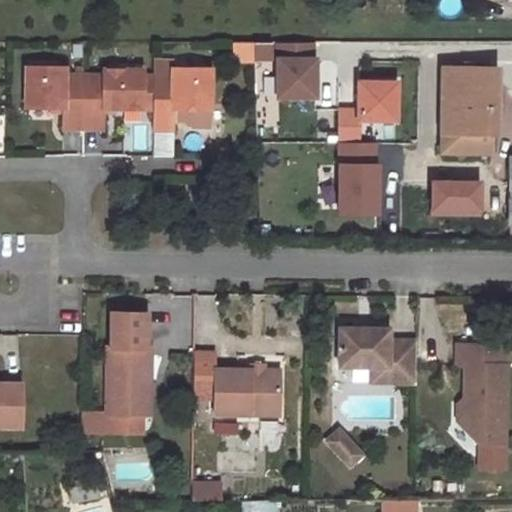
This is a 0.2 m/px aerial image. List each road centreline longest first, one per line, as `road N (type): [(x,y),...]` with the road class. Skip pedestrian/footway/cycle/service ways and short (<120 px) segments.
road 1 (residential): [(511,266),(79,262)]
road 2 (residential): [(0,169),(64,169),(78,189),(79,262)]
